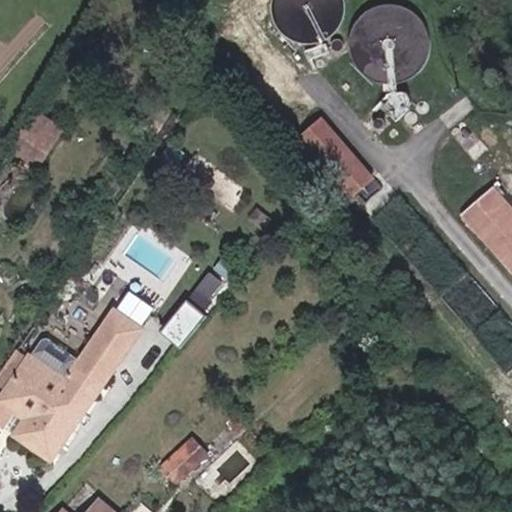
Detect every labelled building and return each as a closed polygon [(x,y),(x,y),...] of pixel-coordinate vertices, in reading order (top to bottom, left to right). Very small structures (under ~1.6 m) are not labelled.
[(194,80),(203,66),(196,61),(187,74),(194,80)] [(61,130),(34,113),(14,146),(30,154),(24,163),(36,171),(61,130)] [(368,173),(319,114),(298,131),(347,190),(368,173)] [(511,256),(511,208),(497,190),(461,219),(501,266),(511,256)] [(181,343),(230,284),(213,269),(164,328),(181,343)] [(121,304),(144,321),(154,307),(132,290),(121,304)] [(32,361),(8,396),(28,411),(22,420),(13,432),(50,457),(139,325),(112,304),(61,380),(32,361)] [(22,420),(28,411),(8,396),(2,406),(22,420)] [(173,481),(202,455),(187,438),(159,466),(173,481)] [(118,511),(101,496),(87,511),(65,511),(66,511),(65,511),(118,511)]
